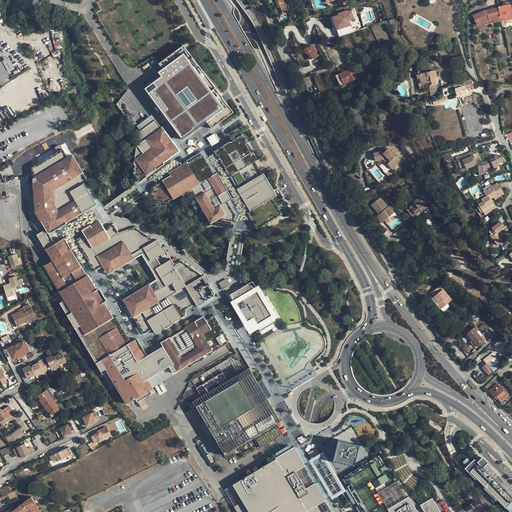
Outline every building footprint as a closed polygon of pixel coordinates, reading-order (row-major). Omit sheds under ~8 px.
[(275,0),(278,8),(281,7),(283,14),(286,13),(282,1),(285,0),(284,0),(275,0)] [(511,13),(510,4),(498,6),(498,7),(501,21),(505,20),(511,18),(511,13)] [(501,21),(498,7),(484,10),(473,15),(477,25),(488,20),(493,19),(494,23),(501,21)] [(332,17),(338,36),(353,32),(349,20),(354,18),(351,9),(338,13),(338,15),(332,17)] [(489,23),(494,23),(493,19),(488,20),(477,25),(478,28),(489,23)] [(505,46),(503,34),(502,35),(497,35),(495,35),(497,47),(505,46)] [(316,44),(310,45),(311,46),(304,49),(306,54),(307,53),(310,59),(319,55),(316,50),(319,49),(316,44)] [(211,91),(183,54),(170,63),(167,58),(155,67),(161,76),(145,89),(183,139),(207,122),(211,128),(233,112),(225,102),(215,88),(211,91)] [(0,86),(11,80),(0,60),(0,86)] [(340,74),(345,84),(357,78),(352,66),(345,69),(346,71),(340,74)] [(436,70),(416,75),(419,88),(426,87),(425,84),(431,82),(431,84),(436,83),(435,78),(437,77),(436,70)] [(340,86),(345,84),(340,74),(335,76),(340,86)] [(471,80),(468,81),(453,85),(455,89),(463,87),(464,90),(473,87),(471,80)] [(320,92),(311,95),(313,101),(322,98),(320,92)] [(137,124),(132,118),(128,121),(133,127),(137,124)] [(161,128),(155,120),(139,132),(133,174),(139,182),(164,164),(163,163),(172,157),(171,156),(178,151),(173,145),(174,144),(162,127),(161,128)] [(253,151),(242,134),(223,146),(214,151),(224,168),(229,177),(233,175),(240,187),(237,189),(250,211),(247,213),(256,229),(282,214),(272,198),(277,195),(263,173),(262,174),(255,161),(258,160),(253,151)] [(66,223),(96,204),(85,185),(89,183),(72,155),(68,158),(63,149),(32,168),(35,212),(48,233),(49,232),(50,233),(66,224),(66,223)] [(380,165),(387,173),(392,170),(401,161),(396,156),(395,156),(388,149),(382,154),(382,152),(373,154),(375,161),(383,159),(384,161),(377,162),(378,163),(379,166),(380,165)] [(214,174),(203,154),(190,162),(188,163),(187,162),(169,173),(170,175),(154,185),(150,199),(166,203),(182,193),(183,195),(191,191),(210,223),(219,219),(234,222),(236,215),(227,201),(232,199),(217,173),(214,174)] [(500,160),(498,157),(497,155),(489,158),(490,159),(483,162),(482,163),(481,161),(480,158),(476,160),(473,155),(467,158),(466,155),(460,158),(459,156),(456,157),(461,170),(465,168),(467,171),(478,166),(479,174),(484,174),(484,173),(484,169),(487,168),(492,165),(493,168),(499,166),(498,164),(501,163),(500,160)] [(486,196),(482,199),(477,203),(485,214),(496,207),(491,199),(493,197),(499,194),(499,195),(503,192),(497,183),(484,192),(485,193),(486,196)] [(137,194),(135,190),(128,195),(131,198),(137,194)] [(416,215),(416,214),(420,211),(421,212),(427,207),(425,204),(429,200),(424,194),(420,198),(419,197),(413,202),(414,204),(407,210),(412,217),(415,215),(416,215)] [(127,201),(125,198),(118,202),(121,206),(127,201)] [(389,209),(380,198),(372,205),(380,215),(377,217),(382,223),(385,221),(388,218),(393,214),(389,209)] [(117,208),(114,205),(108,209),(111,213),(117,208)] [(438,218),(434,214),(430,218),(433,222),(438,218)] [(90,264),(94,271),(103,266),(105,269),(113,264),(114,266),(143,248),(151,261),(156,257),(166,251),(163,247),(162,247),(157,239),(155,241),(135,227),(119,233),(113,224),(104,229),(99,221),(91,226),(90,225),(82,230),(84,235),(76,240),(90,264)] [(492,228),(490,226),(487,229),(491,234),(490,235),(494,240),(493,241),(497,245),(503,241),(496,233),(505,226),(500,221),(492,228)] [(39,233),(37,235),(52,261),(44,266),(65,300),(60,303),(111,389),(116,386),(127,404),(135,399),(136,401),(137,401),(141,407),(146,404),(143,398),(147,396),(148,398),(156,393),(147,379),(169,366),(173,373),(212,350),(213,352),(230,342),(214,315),(210,317),(206,320),(203,316),(194,321),(195,322),(186,327),(186,328),(170,337),(169,337),(164,340),(160,342),(163,346),(159,348),(147,355),(142,348),(141,345),(137,338),(131,342),(126,333),(116,316),(113,318),(104,302),(106,301),(99,289),(97,290),(88,275),(87,275),(82,266),(82,267),(76,258),(75,258),(70,250),(71,249),(64,238),(55,244),(53,241),(49,243),(48,240),(45,241),(42,236),(41,237),(39,233)] [(155,281),(123,300),(126,305),(134,300),(134,298),(151,288),(154,293),(157,291),(186,313),(186,310),(190,307),(195,304),(185,287),(172,295),(167,286),(166,286),(155,269),(161,265),(158,260),(156,257),(151,261),(143,248),(114,266),(113,264),(105,269),(108,274),(142,254),(149,266),(157,280),(155,281)] [(11,266),(18,264),(17,259),(15,254),(3,258),(5,264),(8,263),(8,261),(9,260),(11,266)] [(206,301),(205,301),(214,295),(214,294),(215,294),(204,275),(203,276),(180,260),(174,263),(171,259),(161,265),(155,269),(166,286),(167,286),(172,295),(185,287),(197,307),(206,301)] [(10,281),(9,281),(10,283),(15,287),(22,284),(20,279),(19,279),(16,280),(15,276),(14,273),(8,275),(9,278),(8,278),(9,280),(10,280),(10,281)] [(227,280),(221,284),(224,289),(230,286),(227,280)] [(254,280),(229,295),(246,323),(252,320),(255,326),(273,316),(263,298),(264,297),(254,280)] [(12,291),(16,289),(15,287),(10,283),(8,284),(8,285),(6,286),(6,285),(3,286),(6,297),(13,295),(13,293),(12,291)] [(134,300),(126,305),(130,311),(136,322),(138,326),(143,335),(147,332),(152,329),(155,334),(159,331),(164,329),(173,324),(172,323),(185,316),(186,313),(157,291),(154,293),(151,288),(134,298),(134,300)] [(58,292),(54,294),(59,303),(63,300),(58,292)] [(454,303),(460,296),(456,292),(450,299),(454,303)] [(456,304),(468,315),(473,309),(466,303),(467,302),(461,297),(460,298),(460,299),(456,304)] [(25,309),(24,310),(18,312),(12,315),(17,327),(28,322),(27,320),(36,316),(32,309),(26,311),(25,309)] [(484,341),(482,339),(481,337),(477,334),(473,329),(473,328),(466,334),(472,340),(475,344),(478,347),(484,341)] [(21,341),(16,343),(13,345),(13,346),(4,351),(9,361),(16,357),(26,353),(29,351),(24,341),(21,342),(21,341)] [(57,363),(65,360),(62,353),(54,357),(57,363)] [(46,367),(57,363),(54,357),(53,356),(46,359),(43,360),(46,367)] [(489,375),(502,363),(496,356),(482,368),(489,375)] [(33,372),(46,367),(43,360),(42,359),(37,361),(38,364),(31,367),(33,372)] [(19,371),(21,376),(33,372),(31,367),(30,366),(19,371)] [(47,369),(46,368),(46,367),(33,372),(34,375),(35,376),(40,373),(40,372),(47,369)] [(201,396),(193,401),(224,455),(280,420),(268,399),(272,396),(264,382),(262,379),(258,382),(249,368),(228,380),(223,372),(197,388),(201,396)] [(489,391),(495,397),(496,397),(498,399),(500,401),(507,395),(497,383),(489,391)] [(44,407),(53,400),(46,390),(38,396),(41,399),(39,400),(44,407)] [(59,410),(53,400),(44,407),(48,413),(49,412),(52,415),(59,410)] [(0,422),(3,421),(5,423),(11,419),(9,416),(13,413),(9,406),(0,412),(0,411),(0,422)] [(95,411),(91,414),(95,422),(100,420),(95,411)] [(91,414),(83,418),(87,426),(95,422),(91,414)] [(36,426),(42,422),(38,417),(33,420),(36,426)] [(71,431),(67,424),(59,428),(64,437),(72,433),(71,431)] [(109,433),(107,427),(99,431),(99,432),(97,433),(90,437),(94,444),(103,440),(102,436),(109,433)] [(8,435),(10,439),(23,432),(21,428),(8,435)] [(360,444),(338,439),(332,460),(354,466),(360,444)] [(27,449),(25,444),(13,449),(16,456),(20,454),(21,455),(22,458),(30,454),(29,454),(27,449)] [(304,466),(305,465),(304,463),(302,464),(294,449),(295,448),(294,446),(292,448),(292,449),(278,458),(277,456),(275,458),(275,459),(241,479),(257,506),(246,511),(331,511),(325,500),(326,499),(315,482),(314,483),(304,466)] [(70,455),(67,448),(50,456),(52,461),(58,458),(59,460),(70,455)] [(292,448),(277,456),(278,458),(292,449),(292,448)] [(295,448),(294,449),(302,464),(304,463),(295,448)] [(389,448),(384,448),(379,451),(383,459),(387,457),(391,456),(389,448)] [(322,455),(318,449),(311,453),(315,459),(322,455)] [(388,471),(379,455),(362,465),(346,476),(351,484),(347,486),(362,511),(417,511),(401,485),(394,475),(392,477),(388,471)] [(511,511),(511,489),(478,455),(465,468),(475,479),(477,478),(482,484),(484,487),(481,490),(494,503),(497,500),(506,508),(502,511),(511,511)] [(246,511),(257,506),(241,479),(224,490),(237,511),(246,511)] [(0,492),(2,497),(7,494),(11,492),(8,486),(0,490),(0,492)] [(14,491),(11,492),(7,494),(9,497),(11,501),(18,498),(14,491)] [(26,509),(35,503),(31,497),(22,504),(26,509)] [(440,511),(432,498),(420,505),(424,511),(440,511)] [(40,511),(35,503),(26,509),(27,510),(26,511),(27,511),(40,511)]
